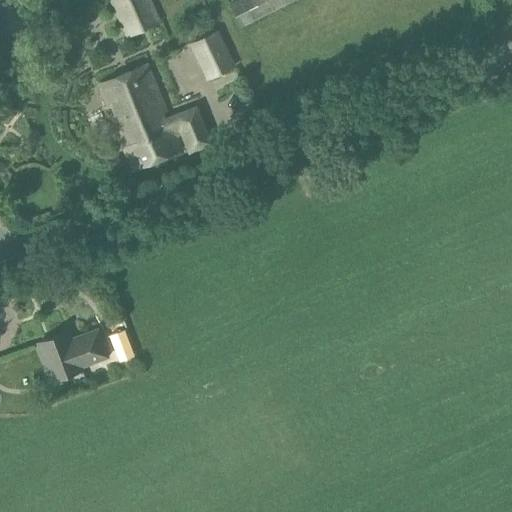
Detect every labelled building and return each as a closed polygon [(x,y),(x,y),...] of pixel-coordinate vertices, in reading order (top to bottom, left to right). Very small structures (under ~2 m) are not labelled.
[(110,0),(126,36),(159,22),(148,0),(110,0)] [(238,0),(230,5),(240,24),(286,0),(238,0)] [(207,78),(233,65),(216,30),(190,43),(207,78)] [(189,151),(209,143),(194,107),(168,118),(145,63),(117,75),(110,59),(91,67),(132,169),(180,150),(173,134),(180,131),(189,151)] [(79,367),(106,357),(96,330),(69,340),(67,332),(37,343),(51,381),(81,370),(79,367)] [(124,335),(112,340),(117,353),(129,349),(124,335)]
